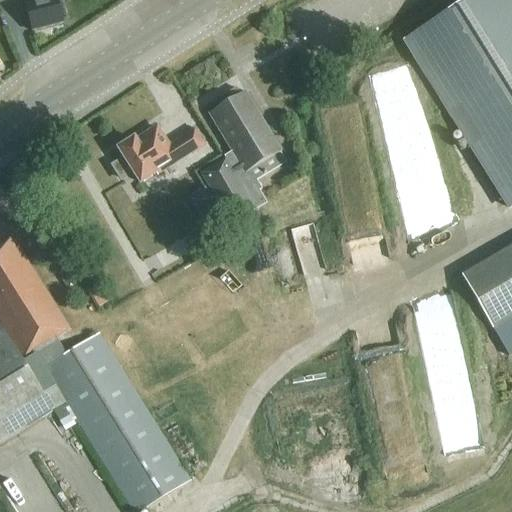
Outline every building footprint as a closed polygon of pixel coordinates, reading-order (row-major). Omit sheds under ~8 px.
[(24,0),(32,33),(63,25),(56,0),(24,0)] [(511,209),(511,0),(480,0),(409,44),(511,209)] [(286,164),(280,154),(281,153),(245,93),(240,96),(236,89),(227,95),(231,102),(209,115),(233,156),(201,175),(232,228),(257,213),(256,211),(267,205),(254,184),(286,164)] [(203,148),(206,146),(204,143),(203,144),(195,133),(197,132),(195,129),(192,131),(193,133),(169,148),(157,129),(136,143),(134,141),(132,142),(130,140),(120,146),(121,149),(119,151),(125,160),(114,168),(122,181),(134,173),(141,185),(177,161),(178,162),(202,146),(203,148)] [(0,325),(2,328),(0,329),(0,444),(1,445),(69,403),(129,504),(134,511),(143,511),(144,511),(187,485),(189,483),(182,472),(98,336),(78,349),(66,356),(65,355),(60,346),(57,341),(68,333),(71,332),(69,330),(64,321),(34,274),(13,240),(0,247),(0,325)] [(511,248),(462,278),(492,330),(511,318),(511,248)] [(90,287),(100,306),(112,299),(102,281),(90,287)]
